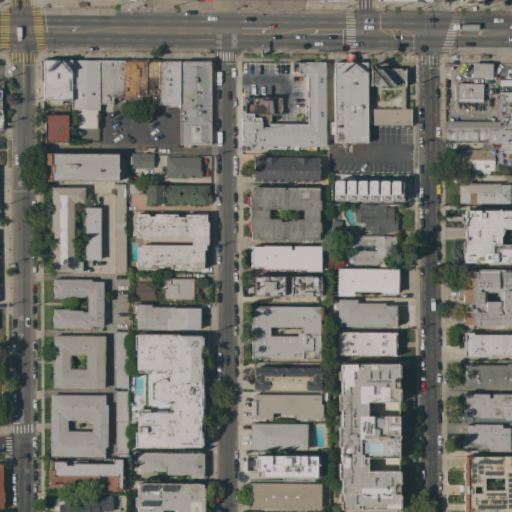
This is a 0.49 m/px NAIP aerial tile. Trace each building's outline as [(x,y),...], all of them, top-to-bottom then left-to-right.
[(213,0),(213,8),(194,8),(194,0),(213,0)] [(366,125),(366,142),(333,142),(332,62),(344,62),(344,54),(354,54),(354,62),(366,62),(366,109),(366,125)] [(60,100),(60,104),(49,104),(49,100),(43,100),(43,61),(71,61),(71,100),(60,100)] [(71,61),(98,61),(98,104),(98,109),(71,109),(71,100),(71,61)] [(180,104),(145,104),(145,105),(126,105),(126,98),(112,98),(112,104),(98,104),(98,61),(179,61),(180,104)] [(209,61),(209,145),(180,145),(180,104),(179,61),(209,61)] [(297,62),(324,63),(324,146),(283,146),(283,147),(281,147),(281,150),(277,150),(277,146),(239,146),(239,117),(249,117),(256,118),(256,121),(256,123),(306,124),(306,78),(303,78),(303,73),(297,73),(297,62)] [(471,78),(471,64),(491,64),(491,78),(471,78)] [(399,86),(373,86),(373,85),(370,85),(369,70),(374,70),(374,69),(399,69),(399,70),(404,70),(404,109),(411,109),(411,125),(366,125),(366,109),(399,109),(399,86)] [(481,102),(456,101),(457,83),(482,84),(481,102)] [(485,142),(444,142),(444,121),(497,121),(497,92),(511,92),(511,144),(485,144),(485,142)] [(67,115),(67,123),(70,123),(70,134),(67,134),(67,142),(44,142),(44,115),(67,115)] [(511,155),(511,163),(498,163),(498,162),(492,162),(492,171),(479,171),(479,169),(462,169),(462,168),(459,168),(459,150),(485,150),(485,144),(511,144),(511,155)] [(45,153),(117,154),(117,163),(119,163),(119,169),(117,169),(117,181),(47,181),(44,181),(45,176),(47,176),(47,172),(49,172),(49,170),(47,169),(47,165),(44,165),(45,153)] [(152,168),(127,168),(127,154),(152,154),(152,168)] [(199,157),(199,166),(200,166),(200,178),(185,178),(185,179),(174,179),(174,178),(164,178),(164,157),(199,157)] [(252,181),(252,177),(251,177),(251,172),(252,172),(252,166),(250,166),(250,162),(252,162),(252,157),(318,158),(318,182),(252,181)] [(397,195),(395,195),(395,199),(383,199),(357,200),(357,174),(369,174),(369,177),(383,177),(383,179),(396,179),(397,195)] [(457,203),(457,185),(466,185),(466,183),(498,183),(498,185),(508,185),(508,197),(511,197),(511,203),(508,202),(508,203),(457,203)] [(127,194),(127,184),(141,184),(140,194),(127,194)] [(124,185),(124,274),(113,274),(112,185),(113,185),(124,185)] [(208,186),(208,195),(210,195),(210,202),(208,202),(208,204),(183,204),(183,206),(179,206),(179,204),(175,204),(175,206),(171,206),(171,204),(156,203),(156,206),(144,206),(145,185),(208,186)] [(80,271),(50,272),(50,187),(83,187),(83,203),(72,203),(72,262),(80,261),(80,271)] [(285,241),(285,238),(283,238),(283,241),(256,240),(250,240),(250,231),(248,231),(248,196),(250,196),(250,188),(253,188),(253,187),(258,187),(283,187),(283,190),(285,190),(285,188),(318,188),(318,201),(319,201),(319,210),(318,210),(318,223),(319,223),(319,232),(318,232),(318,241),(285,241)] [(330,203),(330,191),(342,191),(342,203),(330,203)] [(369,234),(369,230),(364,230),(364,227),(363,227),(363,224),(359,224),(359,223),(354,223),(354,215),(353,215),(353,205),(385,205),(385,207),(392,207),(392,224),(400,224),(400,232),(385,231),(385,234),(369,234)] [(99,260),(83,260),(83,250),(82,250),(82,240),(84,240),(84,226),(82,226),(82,215),(83,215),(83,207),(99,207),(99,260)] [(511,263),(506,263),(505,264),(502,263),(475,263),(474,264),(472,263),(463,263),(463,253),(461,253),(461,241),(463,241),(461,240),(463,238),(462,231),(461,231),(461,221),(462,218),(462,210),(477,210),(477,213),(481,213),(481,211),(495,211),(496,209),(499,211),(511,211),(511,263)] [(207,245),(204,245),(204,250),(202,250),(202,269),(189,269),(189,270),(184,270),(184,269),(177,269),(177,270),(172,270),(172,269),(169,269),(169,266),(162,266),(162,268),(156,267),(156,266),(153,266),(153,269),(152,269),(152,270),(147,270),(147,269),(135,269),(135,266),(134,266),(134,261),(135,261),(135,247),(139,248),(139,245),(190,245),(190,238),(147,238),(147,239),(141,239),(141,237),(135,237),(135,235),(133,235),(133,224),(135,224),(135,214),(147,214),(147,216),(153,217),(153,214),(176,214),(176,217),(184,217),(184,214),(205,214),(205,222),(207,222),(207,245)] [(341,227),(349,227),(349,234),(331,235),(330,221),(340,221),(341,227)] [(353,264),(353,258),(347,258),(347,237),(355,237),(355,236),(389,236),(389,237),(394,236),(396,245),(390,246),(390,253),(396,253),(395,262),(378,262),(378,265),(353,264)] [(319,246),(319,271),(304,271),(304,269),(262,269),(262,267),(261,267),(261,268),(257,268),(257,267),(249,267),(249,246),(261,246),(289,246),(289,250),(292,250),(292,246),(319,246)] [(335,297),(336,268),(397,269),(397,295),(381,294),(381,292),(352,291),(352,297),(335,297)] [(511,325),(461,325),(461,320),(461,312),(463,312),(463,304),(461,304),(462,288),(461,288),(461,280),(462,280),(462,272),(511,272),(511,325)] [(252,276),(283,276),(283,296),(252,296),(252,276)] [(289,296),(289,276),(320,276),(319,297),(289,296)] [(162,300),(162,289),(165,289),(165,279),(168,279),(168,278),(192,278),(192,286),(196,286),(196,294),(192,294),(192,300),(162,300)] [(102,326),(89,326),(89,329),(52,328),(52,309),(68,309),(68,310),(81,310),(81,312),(86,312),(86,296),(81,296),(81,297),(68,297),(68,299),(52,298),(52,279),(90,279),(90,282),(102,282),(102,326)] [(152,283),(152,299),(133,299),(133,283),(152,283)] [(336,326),(336,299),(356,299),(356,303),(383,303),(383,305),(396,305),(396,326),(383,326),(383,327),(336,326)] [(135,305),(150,305),(150,307),(172,307),(172,308),(199,308),(199,330),(135,329),(135,305)] [(250,359),(250,306),(321,307),(321,320),(318,320),(318,324),(321,324),(321,337),(318,337),(318,346),(321,346),(321,359),(250,359)] [(126,332),(127,388),(114,388),(114,332),(126,332)] [(336,356),(336,332),(396,332),(395,356),(336,356)] [(511,354),(488,354),(488,357),(462,357),(462,341),(461,341),(461,336),(462,336),(462,333),(471,333),(471,335),(511,335),(511,354)] [(135,448),(135,447),(133,447),(133,432),(135,432),(135,416),(134,416),(134,413),(135,413),(135,412),(136,412),(136,409),(148,409),(148,412),(154,412),(154,411),(165,411),(166,412),(166,413),(168,413),(168,408),(169,408),(168,404),(171,404),(171,401),(169,401),(166,404),(162,404),(160,402),(158,402),(158,401),(153,401),(153,400),(150,400),(150,382),(153,382),(156,382),(156,380),(158,380),(159,379),(163,379),(165,380),(167,378),(167,377),(168,377),(168,375),(167,375),(167,370),(166,370),(165,372),(154,372),(154,370),(147,370),(147,373),(136,373),(136,370),(134,370),(135,350),(133,349),(133,335),(135,335),(135,334),(177,335),(200,336),(200,337),(201,337),(201,350),(203,350),(203,358),(201,358),(201,366),(202,366),(202,384),(201,384),(201,399),(203,399),(203,433),(201,433),(201,446),(199,446),(199,447),(177,447),(177,448),(135,448)] [(51,389),(51,335),(103,336),(103,389),(51,389)] [(511,388),(462,388),(462,377),(460,377),(461,372),(462,372),(462,365),(505,365),(505,363),(511,363),(511,388)] [(398,388),(398,401),(397,401),(397,402),(396,402),(396,416),(397,416),(397,419),(398,419),(398,458),(397,458),(397,471),(398,471),(398,472),(399,472),(399,485),(398,485),(398,494),(399,494),(399,508),(398,508),(398,509),(359,510),(359,506),(356,506),(356,509),(340,509),(340,502),(338,502),(338,494),(340,494),(340,479),(337,479),(337,463),(340,463),(340,456),(339,456),(339,452),(340,452),(340,447),(336,447),(336,427),(339,427),(339,411),(336,411),(336,395),(339,395),(339,380),(336,380),(336,372),(339,372),(339,364),(355,364),(355,368),(358,368),(358,364),(397,364),(397,365),(398,365),(398,379),(397,379),(397,388),(398,388)] [(319,368),(319,391),(253,390),(253,388),(252,388),(252,382),(253,382),(253,374),(252,374),(252,369),(253,367),(319,368)] [(115,454),(115,391),(127,391),(127,454),(115,454)] [(318,395),(318,393),(326,393),(326,401),(319,401),(319,404),(321,404),(321,418),(319,418),(319,419),(294,419),(294,415),(283,415),(283,413),(271,413),(271,419),(251,419),(251,416),(250,416),(250,401),(251,401),(251,394),(318,395)] [(511,394),(511,420),(503,420),(503,418),(475,418),(475,416),(462,416),(462,393),(487,394),(487,398),(491,398),(491,394),(511,394)] [(49,456),(49,395),(104,395),(104,405),(106,405),(106,447),(103,447),(103,457),(49,456)] [(249,446),(249,423),(251,423),(251,424),(306,424),(306,450),(249,449),(249,446)] [(508,451),(487,451),(487,448),(477,448),(477,447),(463,447),(463,425),(472,425),(472,424),(500,424),(500,428),(508,428),(508,451)] [(202,453),(202,478),(190,478),(190,475),(165,475),(165,466),(164,466),(164,471),(138,471),(138,464),(136,464),(136,453),(202,453)] [(255,477),(255,468),(253,468),(254,460),(255,460),(255,456),(315,457),(315,465),(318,465),(318,466),(315,466),(315,469),(317,469),(317,477),(315,477),(315,478),(255,477)] [(463,511),(463,509),(462,509),(462,504),(463,504),(463,500),(462,500),(462,495),(463,495),(463,493),(458,493),(458,486),(463,486),(463,479),(462,479),(462,472),(463,472),(463,470),(462,470),(462,463),(463,463),(463,456),(470,456),(470,457),(511,457),(511,511),(470,511),(463,511)] [(111,464),(111,459),(120,459),(120,489),(122,489),(122,490),(104,490),(104,483),(74,482),(53,482),(53,485),(48,485),(48,481),(46,481),(46,470),(48,470),(48,460),(51,460),(51,462),(64,462),(64,465),(71,465),(71,464),(111,464)] [(136,511),(136,507),(134,507),(134,497),(136,497),(136,484),(140,484),(140,483),(198,483),(198,484),(202,484),(202,488),(203,488),(203,511),(136,511)] [(320,484),(320,509),(250,509),(250,483),(320,484)] [(57,511),(57,505),(62,505),(62,496),(111,496),(111,511),(94,511),(94,509),(88,509),(88,511),(57,511)]
